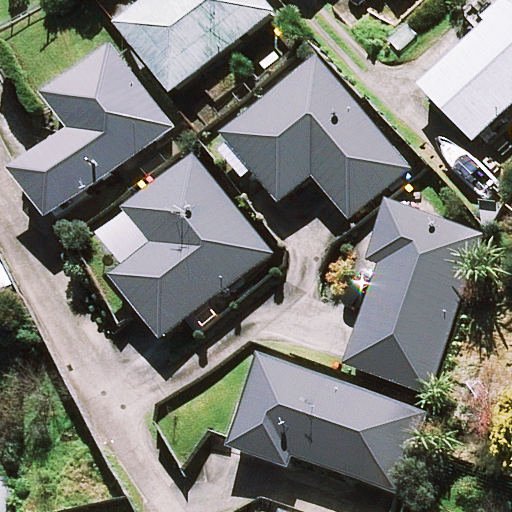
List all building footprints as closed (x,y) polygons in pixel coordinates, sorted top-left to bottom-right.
[(200,81),(217,103),(248,79),(231,56),(282,15),(270,0),(139,0),(115,19),(178,98),(200,81)] [(511,113),(511,10),(427,92),(478,145),(511,113)] [(178,133),(119,54),(52,103),(77,137),(21,178),(55,224),(178,133)] [(415,173),(328,67),(234,145),(285,208),(318,181),(353,224),(415,173)] [(276,256),(200,161),(132,215),(159,248),(117,282),(166,344),(276,256)] [(485,238),(394,208),(376,265),(387,269),(353,371),(433,397),(485,238)] [(424,414),(268,362),(238,453),(296,472),(300,461),(397,493),(424,414)]
